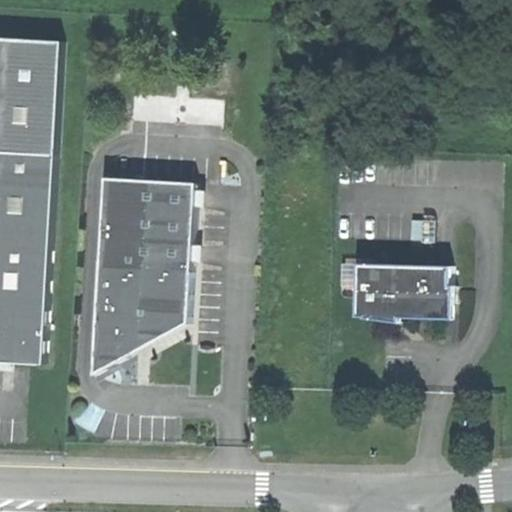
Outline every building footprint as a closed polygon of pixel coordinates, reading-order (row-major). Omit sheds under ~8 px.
[(0,38),(0,153),(62,157),(69,44),(0,38)] [(0,362),(29,365),(50,366),(62,157),(0,153),(0,362)] [(118,177),(112,177),(101,375),(134,357),(135,339),(147,335),(180,327),(182,331),(196,323),(203,208),(204,182),(118,177)] [(368,269),(365,320),(373,321),(374,323),(383,324),(391,325),(392,316),(396,316),(400,316),(406,321),(409,321),(420,321),(449,322),(449,299),(460,299),(459,290),(468,291),(469,287),(461,287),(461,269),(437,269),(368,269)] [(392,316),(391,325),(409,327),(409,321),(406,321),(400,316),(396,316),(392,316)]
